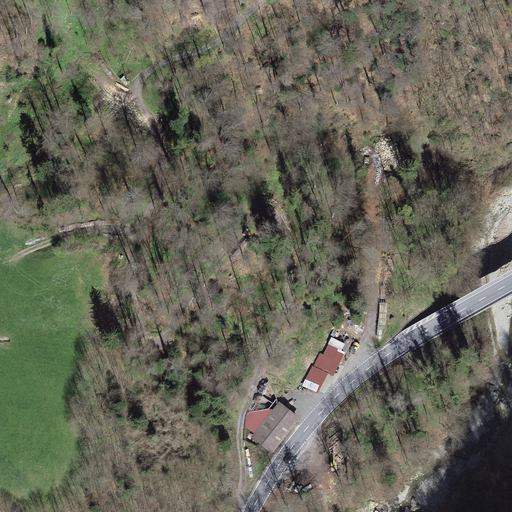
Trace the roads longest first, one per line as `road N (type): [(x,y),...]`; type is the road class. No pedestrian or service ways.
road 1 (track): [(260,493),(244,485),(239,424),(288,306),(288,226),(258,205),(163,340),(146,344),(129,263),(162,175),(146,84),(155,66),(207,48),(267,0)]
road 2 (secondary): [(251,511),(279,463),(367,369),(511,282)]
